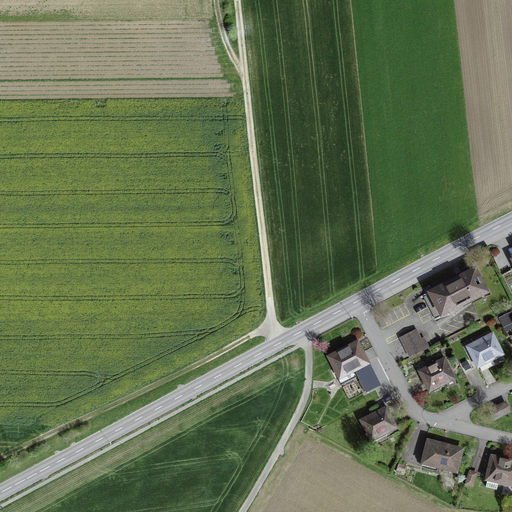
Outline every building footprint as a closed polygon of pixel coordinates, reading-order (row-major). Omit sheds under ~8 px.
[(471,269),(424,294),(438,320),(485,296),(471,269)] [(414,332),(400,338),(408,356),(427,347),(422,338),(418,340),(414,332)] [(498,358),(487,336),(462,349),(473,370),(498,358)] [(369,365),(357,343),(327,360),(339,381),(369,365)] [(439,361),(414,373),(425,395),(450,383),(439,361)] [(495,420),(511,412),(506,401),(490,409),(495,420)] [(398,429),(386,407),(360,421),(371,442),(398,429)] [(456,476),(462,450),(426,442),(420,467),(456,476)] [(511,463),(490,458),(484,484),(511,490),(511,463)] [(469,470),(464,484),(472,486),(477,473),(469,470)]
